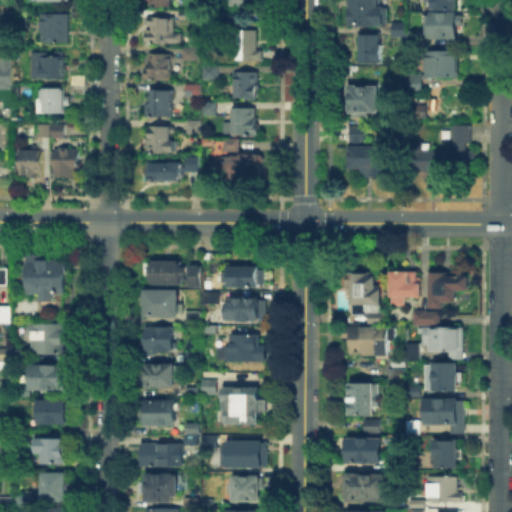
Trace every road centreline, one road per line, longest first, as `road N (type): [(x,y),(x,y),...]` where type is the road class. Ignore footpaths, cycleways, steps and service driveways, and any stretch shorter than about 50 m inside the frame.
road 1 (residential): [(106,511),(109,0)]
road 2 (residential): [(499,511),(501,0)]
road 3 (tertiary): [(0,221),(303,223)]
road 4 (tertiary): [(303,511),(303,223)]
road 5 (tertiary): [(303,223),(305,0)]
road 6 (tertiary): [(303,223),(511,223)]
